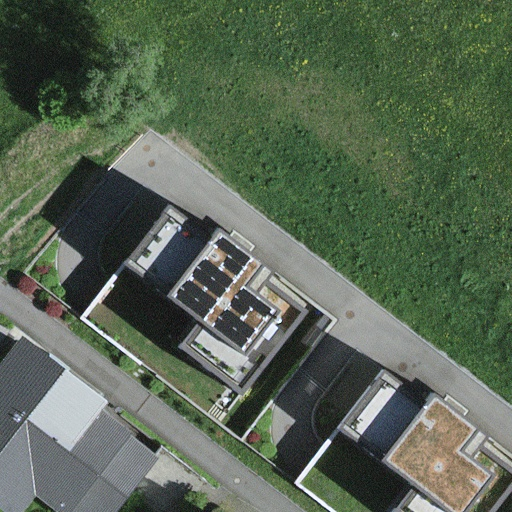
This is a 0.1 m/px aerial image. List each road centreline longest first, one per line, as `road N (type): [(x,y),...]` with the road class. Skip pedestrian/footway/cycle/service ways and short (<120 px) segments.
road 1 (unknown): [(0,235),(296,0)]
road 2 (unknown): [(0,313),(137,399),(265,511)]
